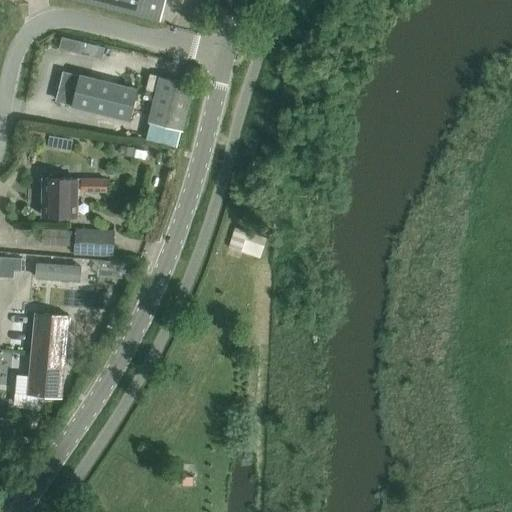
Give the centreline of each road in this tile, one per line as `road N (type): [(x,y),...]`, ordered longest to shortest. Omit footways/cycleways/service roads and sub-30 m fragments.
road 1 (unclassified): [(21,511),(95,406),(141,317),(190,199),(226,45)]
road 2 (unclassified): [(226,45),(184,46),(47,21),(13,54),(0,121)]
